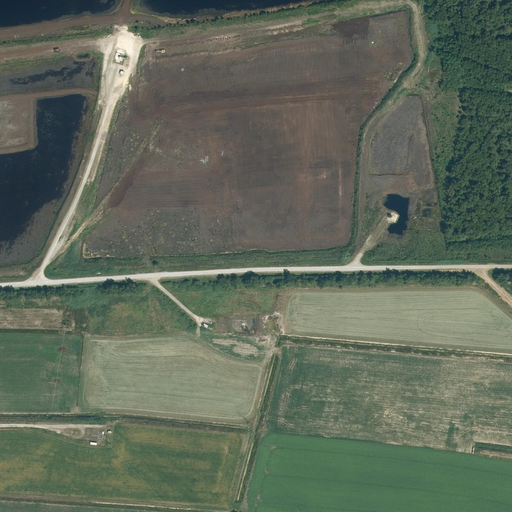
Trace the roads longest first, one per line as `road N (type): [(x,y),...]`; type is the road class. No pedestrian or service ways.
road 1 (unclassified): [(511,265),(0,280)]
road 2 (track): [(45,264),(78,200),(120,62)]
road 3 (track): [(149,273),(197,318),(256,318)]
